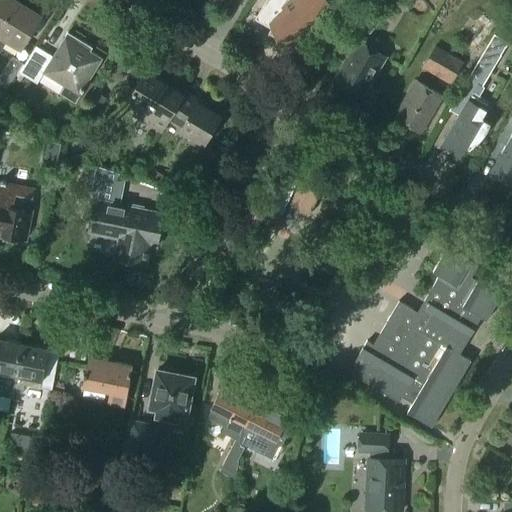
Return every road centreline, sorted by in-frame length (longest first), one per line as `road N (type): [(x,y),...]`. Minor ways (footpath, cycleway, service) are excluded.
road 1 (unclassified): [(511,256),(253,93)]
road 2 (residential): [(171,311),(253,93)]
road 3 (residential): [(253,93),(99,0)]
road 4 (residential): [(0,285),(171,311)]
road 5 (residential): [(451,511),(453,489),(511,362)]
